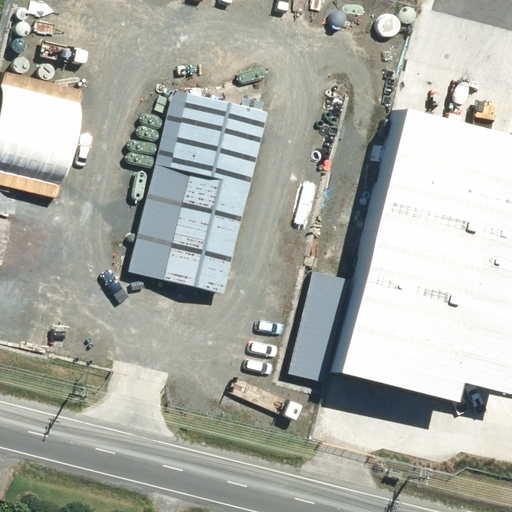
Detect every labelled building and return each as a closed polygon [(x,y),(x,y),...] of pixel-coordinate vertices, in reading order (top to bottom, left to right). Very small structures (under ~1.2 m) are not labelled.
[(511,73),(498,70),(436,324),(511,342),(511,73)] [(289,102),(201,81),(157,259),(245,280),(289,102)] [(412,236),(432,157),(403,149),(383,229),(412,236)] [(350,278),(311,269),(288,374),(327,382),(350,278)] [(501,448),(420,445),(419,463),(500,465),(501,448)]
